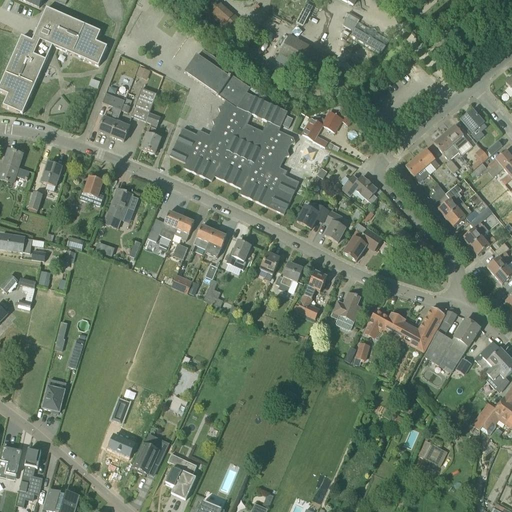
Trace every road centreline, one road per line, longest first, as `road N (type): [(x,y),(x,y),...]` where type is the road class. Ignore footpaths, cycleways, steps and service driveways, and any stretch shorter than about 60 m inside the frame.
road 1 (residential): [(455,304),(389,286),(82,147),(0,129)]
road 2 (residential): [(455,304),(453,261),(380,170),(460,98)]
road 3 (residential): [(123,511),(0,405)]
